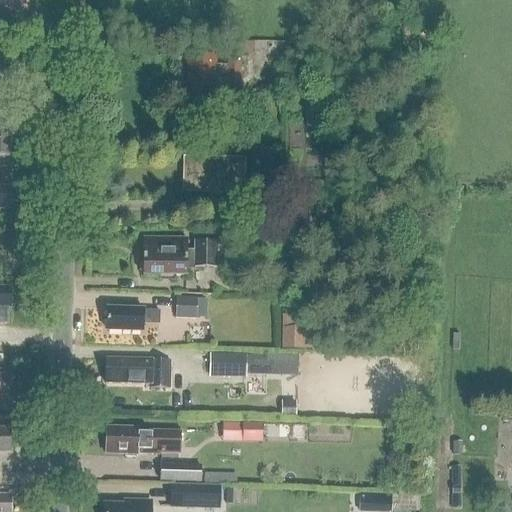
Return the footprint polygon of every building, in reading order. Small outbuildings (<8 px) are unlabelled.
[(412,29),(411,19),(393,22),(395,32),(412,29)] [(263,61),(272,71),(291,54),(283,44),(263,61)] [(239,64),(226,64),(226,67),(214,67),(214,58),(186,57),(185,100),(190,100),(213,101),(213,89),(225,89),(225,88),(239,88),(239,64)] [(213,115),(189,115),(189,127),(213,127),(213,115)] [(0,157),(10,158),(10,132),(0,131),(0,157)] [(250,150),(250,184),(270,184),(270,150),(250,150)] [(183,192),(241,193),(242,161),(183,160),(183,192)] [(309,198),(309,184),(290,184),(290,216),(304,216),(304,198),(309,198)] [(8,188),(0,188),(0,210),(8,210),(8,188)] [(269,211),(277,210),(277,198),(269,199),(269,211)] [(269,219),(269,211),(261,211),(261,219),(269,219)] [(188,239),(175,239),(143,239),(142,263),(138,265),(138,270),(142,273),(142,277),(157,277),(173,277),(185,277),(185,269),(193,269),(215,269),(232,270),(232,243),(216,243),(193,243),(193,252),(187,252),(188,239)] [(0,324),(6,324),(6,325),(7,325),(7,308),(8,308),(8,289),(0,289),(0,324)] [(195,321),(195,319),(205,319),(205,301),(196,300),(176,299),(175,320),(195,321)] [(158,325),(158,312),(142,311),(142,310),(106,309),(105,332),(141,333),(142,324),(158,325)] [(283,329),(291,329),(291,318),(283,318),(283,329)] [(281,340),(281,350),(301,350),(301,340),(281,340)] [(208,376),(244,376),(264,377),(265,357),(245,356),(209,356),(208,376)] [(104,384),(141,385),(148,386),(148,389),(168,390),(168,362),(105,360),(104,384)] [(0,399),(9,400),(10,376),(0,376),(0,399)] [(294,419),(294,402),(280,402),(280,419),(294,419)] [(261,436),(303,438),(304,427),(241,424),(241,437),(261,438),(261,436)] [(0,452),(9,453),(9,429),(0,429),(0,452)] [(177,455),(178,434),(145,433),(137,433),(137,430),(105,429),(105,434),(102,434),(102,445),(104,445),(104,455),(124,455),(124,458),(133,458),(133,456),(136,456),(136,453),(145,453),(145,454),(177,455)] [(452,456),(453,443),(444,442),(443,456),(452,456)] [(199,483),(199,467),(159,466),(159,482),(199,483)] [(168,485),(168,509),(218,511),(219,487),(168,485)] [(451,487),(451,495),(459,495),(459,487),(451,487)] [(0,511),(8,511),(9,496),(0,495),(0,511)] [(373,511),(389,511),(390,497),(374,497),(373,511)] [(132,507),(103,506),(102,511),(149,511),(150,504),(132,503),(132,507)]
